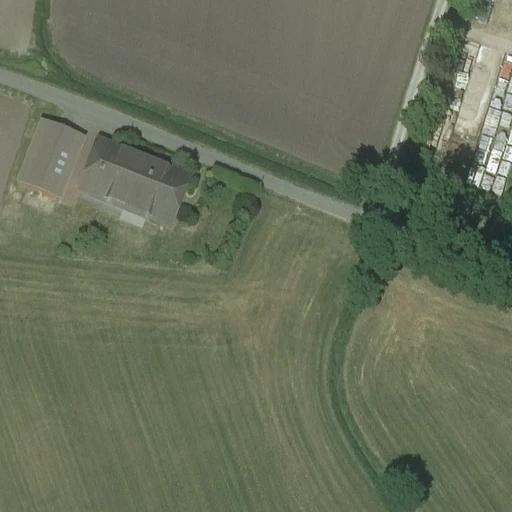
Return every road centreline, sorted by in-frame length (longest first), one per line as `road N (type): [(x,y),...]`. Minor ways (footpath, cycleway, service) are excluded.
road 1 (unclassified): [(511,261),(0,78)]
road 2 (track): [(389,217),(454,0)]
